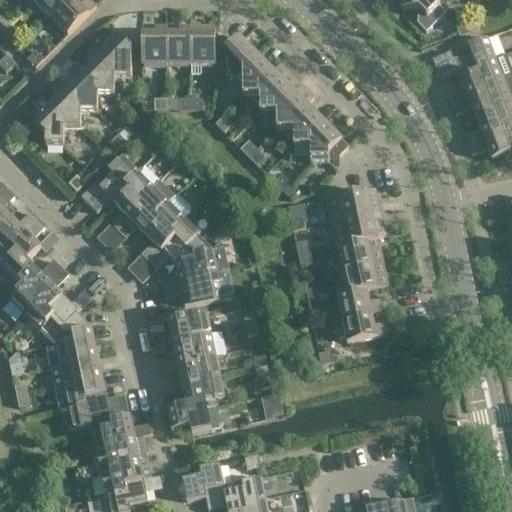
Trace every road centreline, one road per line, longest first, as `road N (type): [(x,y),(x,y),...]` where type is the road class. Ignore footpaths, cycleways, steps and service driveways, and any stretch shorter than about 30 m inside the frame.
road 1 (residential): [(437,314),(407,172),(392,146),(257,16),(207,1),(127,0)]
road 2 (residential): [(179,511),(119,285),(0,167)]
road 3 (tertiary): [(510,511),(445,203)]
road 4 (tertiary): [(445,203),(436,167),(393,94),(297,0)]
road 5 (residential): [(474,198),(418,60),(363,0)]
road 6 (residential): [(0,138),(12,113),(122,0)]
road 7 (residential): [(505,345),(474,198)]
